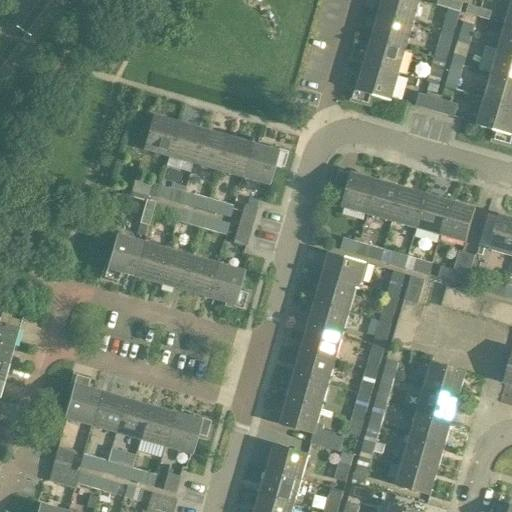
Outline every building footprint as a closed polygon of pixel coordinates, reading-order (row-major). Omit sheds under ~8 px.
[(382,0),(379,15),(413,25),(420,1),(418,0),(382,0)] [(460,12),(463,3),(452,0),(438,0),(437,5),(448,8),(448,9),(460,12)] [(468,5),(466,13),(466,14),(477,17),(478,17),(489,20),(492,11),(468,5)] [(441,33),(453,36),(460,12),(448,9),(441,33)] [(471,41),(477,17),(466,14),(459,38),(471,41)] [(372,39),(406,49),(413,25),(379,15),(372,39)] [(511,27),(505,25),(498,49),(511,53),(511,27)] [(434,57),(446,60),(453,36),(441,33),(434,57)] [(471,41),(459,38),(452,62),(463,65),(463,66),(464,66),(471,41)] [(365,63),(399,73),(406,49),(372,39),(365,63)] [(511,53),(498,49),(498,50),(485,47),(479,70),(491,74),(511,79),(511,53)] [(427,82),(439,85),(446,60),(434,57),(427,82)] [(444,87),(463,93),(468,76),(461,74),(463,66),(463,65),(452,62),(444,87)] [(372,96),(391,101),(399,73),(365,63),(359,83),(357,83),(352,100),(369,105),(372,96)] [(485,98),(511,105),(511,79),(491,74),(485,98)] [(429,83),(427,91),(436,94),(439,86),(429,83)] [(435,98),(419,93),(415,105),(432,110),(435,98)] [(493,141),(510,146),(511,138),(511,105),(485,98),(477,126),(495,131),(493,141)] [(457,104),(441,99),(437,112),(454,116),(457,104)] [(143,149),(168,157),(178,123),(152,116),(143,149)] [(178,123),(168,157),(192,164),(202,130),(178,123)] [(202,130),(192,164),(216,171),(226,136),(202,130)] [(241,177),(250,143),(226,136),(216,171),(241,177)] [(283,170),(288,152),(271,147),(270,149),(251,143),(250,143),(241,177),(241,178),(268,186),(274,167),(283,170)] [(368,214),(377,180),(352,173),(343,207),(368,214)] [(146,200),(147,194),(157,196),(160,185),(135,178),(130,196),(146,200)] [(392,221),(401,187),(377,180),(368,214),(392,221)] [(168,187),(164,199),(181,203),(184,192),(168,187)] [(416,228),(426,194),(401,187),(392,221),(416,228)] [(184,192),(181,203),(205,210),(208,199),(184,192)] [(440,235),(450,201),(426,194),(416,228),(440,235)] [(248,197),(246,204),(256,206),(257,200),(248,197)] [(232,206),(216,201),(208,199),(205,210),(213,213),(229,217),(232,206)] [(145,237),(151,214),(155,202),(146,200),(136,234),(145,237)] [(450,201),(440,235),(465,242),(475,208),(450,201)] [(176,221),(179,209),(155,202),(151,214),(176,221)] [(244,204),(239,220),(251,224),(256,207),(244,204)] [(200,228),(203,216),(179,209),(176,221),(200,228)] [(511,255),(511,218),(500,215),(490,249),(511,255)] [(225,236),(228,224),(203,216),(200,228),(225,236)] [(237,226),(233,243),(245,246),(250,230),(237,226)] [(106,262),(101,278),(118,283),(120,273),(133,277),(143,242),(116,235),(108,262),(106,262)] [(343,238),(340,250),(356,254),(359,243),(343,238)] [(158,284),(168,249),(143,242),(133,277),(158,284)] [(380,261),(383,250),(359,243),(356,254),(380,261)] [(182,291),(192,256),(168,249),(158,284),(182,291)] [(475,256),(459,251),(453,270),(441,266),(438,278),(466,286),(475,256)] [(322,278),(359,289),(361,282),(363,282),(368,264),(329,252),(322,278)] [(389,264),(404,268),(408,256),(392,252),(389,264)] [(206,298),(216,263),(192,256),(182,291),(206,298)] [(417,259),(413,271),(429,275),(432,264),(417,259)] [(238,290),(244,271),(216,263),(206,298),(226,303),(226,305),(243,310),(248,293),(238,290)] [(405,275),(393,271),(386,296),(398,300),(405,275)] [(404,301),(417,305),(424,281),(411,276),(404,301)] [(359,289),(322,278),(322,279),(315,302),(349,312),(356,288),(359,289)] [(491,280),(488,292),(504,297),(507,285),(491,280)] [(452,310),(458,290),(446,286),(440,307),(452,310)] [(458,290),(452,310),(463,313),(469,293),(458,290)] [(469,293),(463,313),(474,316),(480,296),(469,293)] [(398,300),(386,296),(379,321),(391,324),(398,300)] [(480,296),(474,316),(485,320),(491,299),(480,296)] [(491,299),(485,320),(496,323),(502,303),(491,299)] [(424,306),(417,305),(404,301),(400,312),(420,318),(424,306)] [(349,312),(315,302),(308,326),(342,336),(349,312)] [(511,305),(502,303),(496,323),(507,326),(511,309),(511,305)] [(397,323),(417,329),(420,318),(400,312),(397,323)] [(391,324),(379,321),(372,345),(384,348),(391,324)] [(18,329),(0,323),(0,342),(13,347),(18,329)] [(394,334),(414,340),(417,329),(397,323),(394,334)] [(342,336),(308,326),(301,351),(335,360),(342,336)] [(414,340),(394,334),(390,345),(411,351),(414,340)] [(13,347),(0,342),(0,362),(8,364),(13,347)] [(384,348),(372,345),(365,369),(377,372),(384,348)] [(335,360),(301,351),(294,375),(328,385),(335,360)] [(399,363),(386,360),(382,375),(394,379),(399,363)] [(8,364),(0,362),(0,380),(3,382),(8,364)] [(424,388),(458,397),(466,372),(432,362),(424,388)] [(377,372),(365,369),(358,393),(370,397),(377,372)] [(71,391),(63,418),(91,426),(100,392),(87,388),(90,378),(74,374),(69,390),(71,391)] [(328,385),(294,375),(287,399),(321,409),(328,385)] [(375,400),(387,403),(394,379),(382,375),(375,400)] [(417,412),(451,421),(458,397),(424,388),(417,412)] [(100,392),(91,426),(115,433),(125,399),(100,392)] [(370,397),(358,393),(351,417),(363,421),(370,397)] [(139,440),(149,405),(125,399),(115,433),(139,440)] [(321,409),(287,399),(280,424),(313,434),(310,444),(339,452),(344,436),(322,430),(324,426),(317,424),(321,409)] [(368,424),(380,427),(387,403),(375,400),(368,424)] [(163,447),(173,412),(149,405),(139,440),(163,447)] [(206,439),(211,422),(194,416),(193,418),(173,412),(163,447),(191,455),(196,436),(206,439)] [(410,436),(444,446),(451,421),(417,412),(410,436)] [(347,434),(359,437),(363,421),(351,417),(347,434)] [(361,448),(373,452),(380,427),(368,424),(361,448)] [(403,460),(437,470),(444,446),(410,436),(403,460)] [(267,470),(301,480),(308,454),(275,445),(267,470)] [(57,447),(48,481),(73,488),(75,484),(74,484),(78,472),(68,469),(73,452),(57,447)] [(351,483),(363,486),(373,452),(361,448),(351,483)] [(83,455),(79,466),(104,473),(107,461),(83,455)] [(437,470),(403,460),(396,485),(430,495),(437,470)] [(104,473),(111,475),(128,480),(131,468),(107,461),(104,473)] [(338,463),(334,479),(346,482),(350,467),(338,463)] [(128,480),(134,482),(152,487),(155,475),(131,468),(128,480)] [(301,480),(267,470),(260,494),(294,504),(301,480)] [(98,491),(102,479),(78,472),(74,484),(75,484),(98,491)] [(167,473),(162,490),(174,493),(179,477),(167,473)] [(114,496),(118,483),(102,479),(98,491),(114,496)] [(123,497),(139,502),(142,490),(126,486),(123,497)] [(337,511),(338,508),(343,492),(331,489),(324,511),(337,511)] [(172,511),(176,500),(159,495),(150,492),(144,511),(153,511),(154,509),(162,511),(172,511)] [(291,511),(294,504),(260,494),(255,511),(291,511)] [(97,498),(89,496),(86,507),(93,510),(97,498)] [(356,511),(358,505),(346,502),(342,511),(356,511)]
